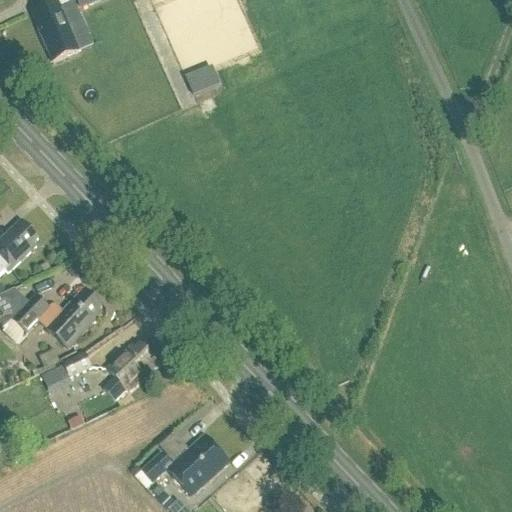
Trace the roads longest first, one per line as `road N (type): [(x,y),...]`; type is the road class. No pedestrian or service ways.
road 1 (primary): [(383,511),(0,110)]
road 2 (unclassified): [(511,263),(401,0)]
road 3 (track): [(511,15),(464,134)]
